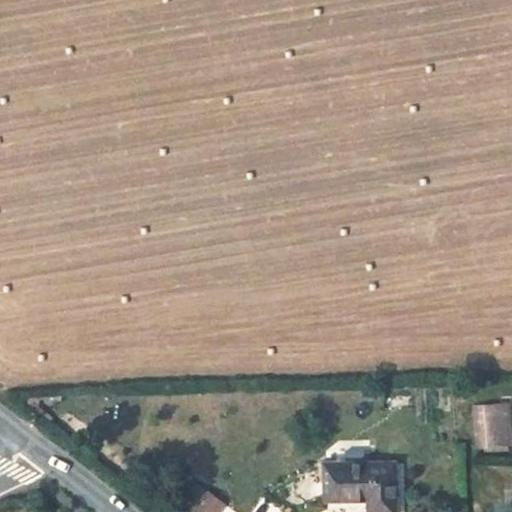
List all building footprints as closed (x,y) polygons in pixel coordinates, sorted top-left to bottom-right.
[(506,405),(474,407),(477,446),(508,444),(506,405)] [(346,451),(346,463),(365,463),(365,451),(346,451)] [(396,511),(396,463),(365,463),(346,463),(326,464),(327,499),(370,499),(369,511),(396,511)] [(203,488),(188,509),(192,511),(207,511),(217,498),(203,488)] [(366,511),(366,502),(331,503),(331,511),(366,511)]
